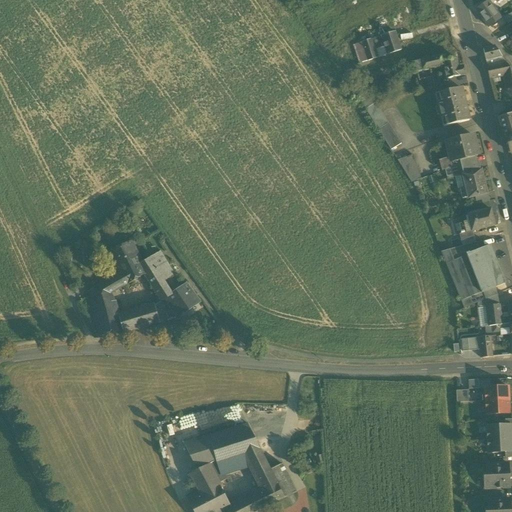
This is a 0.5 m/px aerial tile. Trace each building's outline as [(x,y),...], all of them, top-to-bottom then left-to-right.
[(356,0),(358,9),(382,3),(381,0),(356,0)] [(476,11),(488,27),(501,18),(491,5),(489,1),(488,1),(476,11)] [(361,23),(366,22),(383,18),(381,10),(384,9),(382,3),(358,9),(361,23)] [(441,16),(415,22),(418,34),(414,35),(417,50),(428,47),(428,51),(446,46),(442,30),(444,30),(441,16)] [(366,22),(368,29),(384,25),(383,18),(366,22)] [(368,29),(369,36),(386,32),(384,25),(368,29)] [(365,37),(368,51),(393,45),(392,40),(388,41),(386,32),(369,36),(365,37)] [(372,65),(377,64),(393,60),(391,51),(394,51),(393,45),(368,51),(372,65)] [(486,61),(487,67),(505,63),(501,58),(495,47),(483,50),(485,58),(486,61)] [(420,61),(421,65),(422,70),(430,69),(443,66),(442,62),(443,62),(442,56),(420,61)] [(456,59),(443,62),(442,62),(443,66),(446,79),(464,75),(462,68),(458,68),(456,59)] [(395,67),(393,60),(377,64),(378,71),(395,67)] [(419,92),(424,91),(421,78),(419,71),(416,72),(415,66),(421,65),(420,61),(412,63),(419,92)] [(511,88),(511,70),(505,63),(487,67),(490,79),(504,77),(506,89),(511,88)] [(423,75),(422,70),(421,65),(415,66),(416,72),(419,71),(421,78),(425,77),(425,75),(423,75)] [(434,88),(430,69),(422,70),(423,75),(425,75),(425,77),(421,78),(424,91),(434,88)] [(444,126),(444,128),(469,121),(461,89),(436,95),(436,96),(439,95),(441,102),(438,103),(442,119),(445,118),(447,126),(444,126)] [(360,102),(365,109),(373,105),(368,97),(360,102)] [(401,144),(389,124),(375,103),(373,105),(365,109),(379,131),(391,150),(401,144)] [(511,114),(499,118),(505,137),(510,154),(511,153),(511,114)] [(447,142),(451,158),(452,163),(460,161),(475,158),(472,144),(475,144),(473,135),(453,140),(453,141),(447,142)] [(398,161),(411,183),(421,179),(412,156),(398,161)] [(460,164),(460,161),(452,163),(451,158),(439,161),(442,171),(445,170),(460,164)] [(460,161),(460,164),(464,175),(478,172),(480,169),(478,160),(475,158),(460,161)] [(463,176),(464,175),(460,164),(445,170),(447,179),(454,178),(463,176)] [(463,176),(466,188),(468,198),(469,199),(475,197),(487,194),(481,171),(478,172),(464,175),(463,176)] [(463,176),(454,178),(457,190),(460,190),(466,188),(463,176)] [(463,200),(468,198),(466,188),(460,190),(463,200)] [(475,197),(477,205),(490,202),(488,194),(487,194),(475,197)] [(468,215),(469,222),(472,232),(495,226),(491,210),(468,215)] [(462,234),(472,232),(469,222),(460,224),(462,234)] [(459,235),(462,247),(475,244),(474,243),(472,232),(462,234),(459,235)] [(125,286),(145,274),(148,272),(143,263),(132,241),(107,254),(118,275),(125,286)] [(497,291),(495,288),(481,293),(467,256),(479,251),(476,243),(474,243),(475,244),(462,247),(441,252),(461,301),(464,309),(475,304),(477,303),(484,301),(486,300),(498,295),(497,291)] [(481,250),(479,251),(467,256),(481,293),(495,288),(505,284),(490,247),(481,250)] [(150,259),(156,270),(167,264),(160,253),(150,259)] [(162,301),(165,299),(172,295),(163,281),(156,270),(150,259),(143,263),(148,272),(145,274),(162,301)] [(167,264),(156,270),(163,281),(174,275),(167,264)] [(114,292),(125,286),(118,275),(107,282),(114,292)] [(108,296),(114,292),(107,282),(101,285),(108,296)] [(186,284),(172,295),(165,299),(177,318),(199,302),(186,284)] [(124,334),(131,332),(127,317),(120,319),(115,302),(110,303),(108,296),(101,285),(88,293),(100,336),(122,331),(124,334)] [(486,300),(486,306),(499,305),(498,295),(486,300)] [(162,302),(155,307),(160,323),(168,321),(162,302)] [(140,329),(160,323),(155,307),(154,304),(134,310),(136,314),(140,329)] [(509,325),(510,325),(509,318),(501,319),(499,306),(487,308),(489,327),(493,327),(499,326),(509,325)] [(480,328),(487,327),(489,327),(487,308),(478,309),(480,328)] [(136,314),(127,317),(131,332),(140,329),(136,314)] [(480,350),(481,358),(492,357),(492,356),(490,338),(490,337),(479,338),(480,350)] [(479,338),(467,339),(469,351),(480,350),(479,338)] [(478,380),(468,381),(468,390),(479,389),(478,380)] [(482,396),(483,402),(509,400),(508,387),(485,389),(485,395),(482,396)] [(510,414),(509,400),(483,402),(483,408),(486,408),(486,415),(510,414)] [(244,455),(245,454),(261,449),(248,423),(209,436),(214,455),(216,461),(216,463),(219,462),(244,455)] [(511,451),(511,439),(510,426),(506,426),(487,427),(487,434),(484,434),(485,440),(485,446),(488,446),(488,453),(505,452),(511,452),(511,451)] [(205,459),(214,455),(209,436),(199,439),(184,444),(196,468),(197,467),(199,470),(208,465),(205,459)] [(245,454),(252,466),(265,459),(261,449),(245,454)] [(208,465),(216,461),(214,455),(205,459),(208,465)] [(244,455),(219,462),(226,476),(248,469),(244,455)] [(252,466),(257,477),(271,470),(265,459),(252,466)] [(216,463),(216,461),(208,465),(218,483),(227,478),(226,476),(219,462),(216,463)] [(264,491),(255,496),(262,509),(296,492),(282,464),(271,470),(257,477),(261,486),(264,491)] [(483,480),(483,489),(509,488),(509,481),(511,479),(509,476),(508,464),(486,465),(487,480),(483,480)] [(218,483),(208,465),(199,470),(190,474),(199,493),(218,483)] [(187,499),(193,511),(224,511),(226,511),(231,508),(218,483),(199,493),(187,499)] [(252,490),(255,496),(264,491),(261,486),(252,490)] [(255,496),(245,501),(250,511),(255,511),(262,509),(255,496)] [(510,511),(510,500),(488,501),(488,511),(510,511)] [(226,511),(250,511),(245,501),(231,508),(226,511)]
